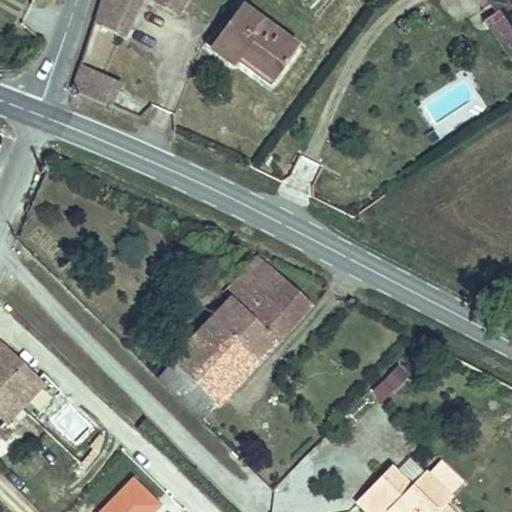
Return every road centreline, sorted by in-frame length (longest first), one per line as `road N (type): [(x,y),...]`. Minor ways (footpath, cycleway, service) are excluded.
road 1 (secondary): [(511,343),(272,216),(39,115)]
road 2 (tertiary): [(39,115),(78,0)]
